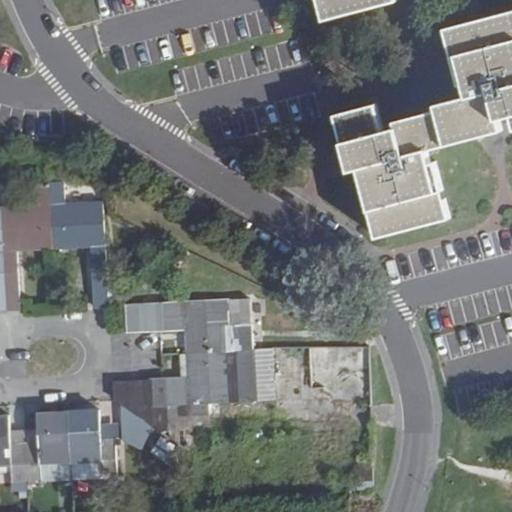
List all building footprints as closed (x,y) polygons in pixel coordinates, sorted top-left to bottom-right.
[(320,0),(325,17),(391,0),(320,0)] [(511,11),(446,28),(460,83),(465,82),(468,96),(436,104),(437,109),(394,120),(396,128),(381,132),(374,105),(334,115),(349,170),(357,168),(376,237),(449,219),(434,163),(429,164),(426,150),(502,130),(499,118),(511,114),(511,118),(511,11)] [(67,181),(52,182),(55,249),(71,247),(70,241),(91,240),(94,304),(110,303),(104,202),(68,203),(67,181)] [(39,205),(2,207),(9,309),(22,308),(19,244),(41,243),(41,249),(55,249),(52,182),(38,183),(39,205)] [(0,310),(9,309),(2,207),(0,207),(0,310)] [(188,329),(188,352),(254,347),(252,298),(231,299),(158,303),(158,295),(145,295),(146,304),(127,305),(129,332),(188,329)] [(257,399),(254,347),(188,352),(190,375),(152,377),(113,379),(114,399),(154,426),(153,406),(236,401),(257,399)] [(276,399),(273,347),(254,347),(257,399),(276,399)] [(101,409),(69,411),(72,461),(103,459),(104,474),(117,473),(115,438),(115,437),(102,437),(101,413),(101,409)] [(40,441),(25,442),(27,479),(43,478),(42,463),(72,461),(69,411),(38,412),(40,430),(40,441)] [(119,412),(101,413),(102,437),(115,437),(115,438),(120,438),(119,412)] [(9,415),(0,415),(0,464),(12,464),(14,479),(27,479),(25,442),(11,443),(10,432),(9,415)] [(40,441),(40,430),(24,431),(25,442),(40,441)] [(10,432),(11,443),(25,442),(24,431),(10,432)] [(73,477),(104,474),(103,459),(72,461),(73,477)] [(73,477),(72,461),(42,463),(43,478),(73,477)] [(243,479),(242,500),(271,500),(271,480),(243,479)]
